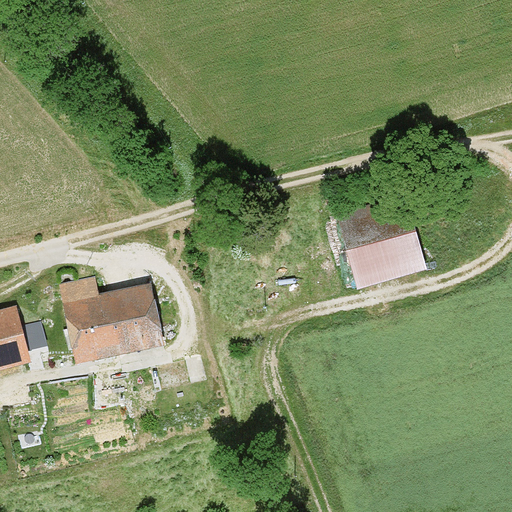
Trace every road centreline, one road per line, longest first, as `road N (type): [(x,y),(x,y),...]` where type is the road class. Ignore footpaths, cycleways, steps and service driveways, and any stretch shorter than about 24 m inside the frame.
road 1 (track): [(66,244),(255,186),(511,137)]
road 2 (track): [(0,289),(33,269),(47,248),(143,260),(179,288),(188,314),(171,354),(47,370),(0,386)]
road 3 (track): [(511,237),(493,257),(433,284),(276,324)]
